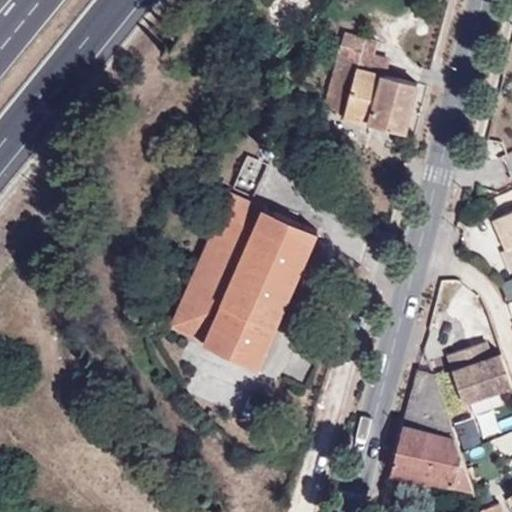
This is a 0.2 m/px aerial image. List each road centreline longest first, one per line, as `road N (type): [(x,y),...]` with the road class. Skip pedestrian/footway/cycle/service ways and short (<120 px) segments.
road 1 (secondary): [(486,0),(355,511)]
road 2 (motorway): [(0,147),(121,0)]
